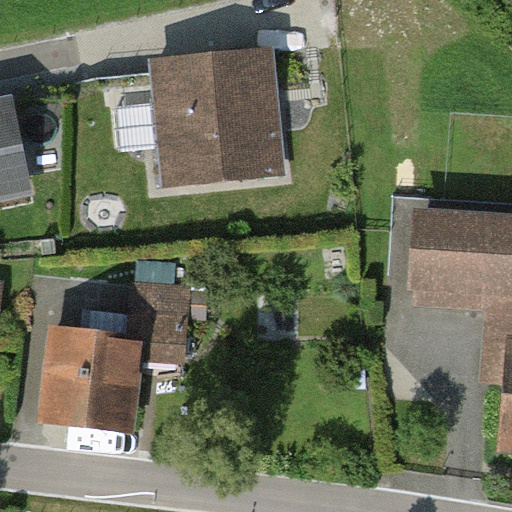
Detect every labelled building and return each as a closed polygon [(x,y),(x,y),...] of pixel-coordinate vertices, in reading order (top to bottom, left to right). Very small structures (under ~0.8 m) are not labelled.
[(269,53),(159,64),(172,183),(281,172),(269,53)] [(10,107),(0,108),(0,195),(27,189),(10,107)] [(511,228),(423,223),(420,283),(511,288),(511,228)] [(186,293),(144,293),(144,363),(186,363),(186,293)] [(138,434),(142,343),(55,339),(50,429),(138,434)]
